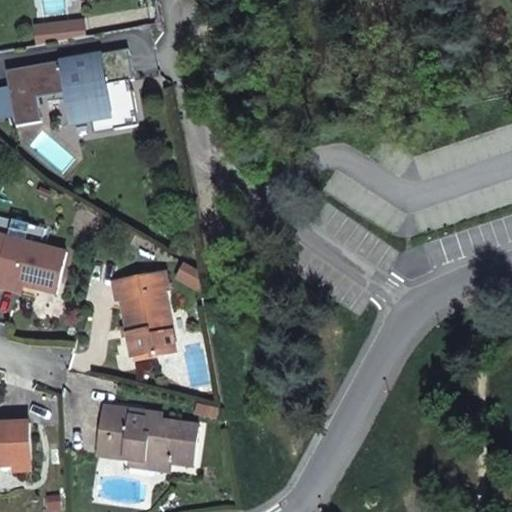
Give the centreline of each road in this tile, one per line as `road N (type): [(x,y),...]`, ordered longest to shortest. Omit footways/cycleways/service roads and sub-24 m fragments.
road 1 (unclassified): [(405,314),(223,156),(197,103),(177,0)]
road 2 (residential): [(405,314),(311,493),(293,511)]
